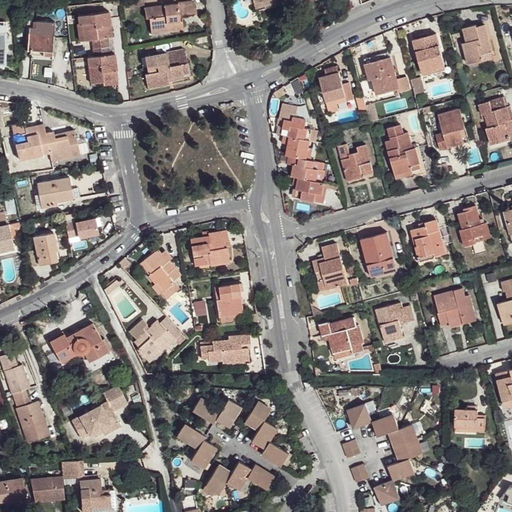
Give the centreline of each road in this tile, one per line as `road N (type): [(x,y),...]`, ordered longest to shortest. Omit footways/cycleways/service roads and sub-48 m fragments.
road 1 (residential): [(88,269),(143,373),(177,511)]
road 2 (residential): [(511,175),(276,235)]
road 3 (residential): [(246,82),(422,0)]
road 4 (residential): [(262,236),(283,370),(294,383)]
road 5 (residential): [(294,383),(299,365),(276,235)]
road 6 (residential): [(294,383),(344,511)]
road 7 (residential): [(116,115),(246,82)]
road 8 (residential): [(0,87),(116,115)]
